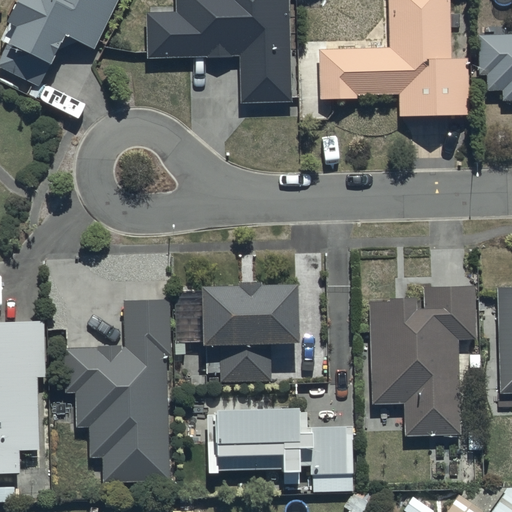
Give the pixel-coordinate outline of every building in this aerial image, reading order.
[(0,38),(6,41),(0,54),(0,66),(40,86),(54,49),(62,31),(94,46),(115,0),(12,0),(4,19),(7,21),(0,35),(0,38)] [(238,99),(289,98),(285,0),(172,0),(173,9),(145,10),(146,56),(237,53),(238,99)] [(447,0),(384,0),(385,46),(317,47),(318,98),(357,97),(357,93),(396,92),(396,115),(465,114),(464,56),(448,57),(447,0)] [(511,32),(477,33),(477,73),(485,72),(485,89),(501,89),(501,100),(511,100),(511,32)] [(234,283),(198,284),(199,342),(217,341),(218,380),(269,379),(269,339),(295,339),(294,282),(255,282),(255,277),(234,278),(234,283)] [(384,299),(366,299),(369,404),(403,403),(404,435),(457,433),(454,339),(474,338),(472,282),(423,283),(424,304),(413,305),(412,293),(384,294),(384,299)] [(511,285),(494,286),(496,393),(511,392),(511,285)] [(169,298),(121,298),(122,345),(62,346),(62,390),(74,390),(74,426),(89,425),(90,455),(101,455),(101,480),(166,479),(164,353),(169,353),(169,298)] [(0,471),(17,471),(17,449),(35,449),(34,375),(43,375),(42,320),(0,320),(0,471)] [(295,403),(211,405),(211,412),(204,412),(206,470),(281,468),(281,484),(300,483),(299,473),(311,472),(311,491),(352,490),(351,424),(307,425),(307,426),(295,427),(295,403)] [(511,511),(511,495),(505,490),(488,511),(511,511)] [(362,511),(368,504),(350,493),(337,511),(362,511)] [(477,511),(480,509),(456,493),(443,511),(477,511)] [(169,497),(168,511),(202,511),(203,498),(169,497)]
